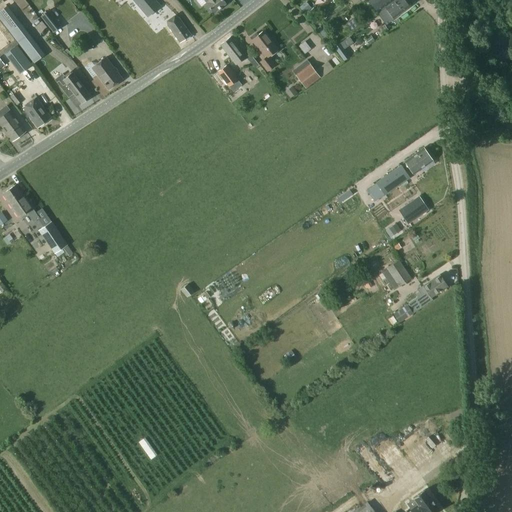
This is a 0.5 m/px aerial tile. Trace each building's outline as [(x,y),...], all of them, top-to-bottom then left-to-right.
[(133,0),(148,17),(160,6),(154,0),(133,0)] [(213,13),(226,4),(222,0),(204,0),(206,2),(205,3),(213,13)] [(368,0),(377,11),(384,6),(392,0),(368,0)] [(409,6),(404,0),(396,0),(385,8),(393,19),(409,6)] [(7,5),(0,10),(0,18),(9,29),(34,62),(45,54),(19,21),(7,5)] [(94,5),(88,9),(101,27),(106,23),(94,5)] [(23,10),(29,18),(34,14),(28,6),(23,10)] [(41,16),(53,33),(62,26),(49,10),(41,16)] [(168,25),(180,42),(190,35),(179,18),(168,25)] [(376,31),(380,36),(388,30),(385,25),(376,31)] [(267,71),(275,65),(268,56),(278,49),(264,30),(251,40),(265,58),(260,62),(267,71)] [(380,36),(376,31),(371,36),(374,40),(380,36)] [(375,41),(371,36),(365,40),(369,45),(375,41)] [(237,65),(246,57),(230,37),(221,45),(230,57),(237,65)] [(31,65),(16,46),(7,53),(22,73),(31,65)] [(96,73),(107,89),(120,79),(104,57),(97,63),(101,69),(96,73)] [(238,98),(246,91),(242,86),(227,65),(218,72),(233,92),(238,98)] [(297,76),(306,88),(320,77),(311,65),(297,76)] [(91,96),(72,73),(66,78),(62,73),(55,79),(69,98),(74,94),(81,104),(91,96)] [(286,92),(290,98),(297,93),(293,87),(286,92)] [(23,107),(38,127),(51,118),(36,98),(23,107)] [(0,117),(0,123),(13,141),(26,131),(10,110),(0,117)] [(433,161),(423,148),(404,162),(413,175),(433,161)] [(370,188),(378,199),(385,194),(410,177),(401,166),(377,183),(370,188)] [(38,219),(39,218),(36,213),(16,185),(3,194),(19,217),(27,212),(34,222),(38,219)] [(428,210),(419,197),(399,210),(408,223),(428,210)] [(38,219),(45,227),(52,222),(43,208),(36,213),(39,218),(38,219)] [(3,213),(0,214),(0,226),(8,221),(3,213)] [(45,227),(39,231),(56,254),(68,245),(52,222),(45,227)] [(9,235),(4,239),(8,245),(14,241),(9,235)] [(411,279),(399,260),(381,272),(394,290),(411,279)] [(415,312),(433,300),(431,298),(448,287),(440,274),(423,286),(417,289),(418,291),(414,293),(417,297),(407,304),(394,313),(400,322),(414,313),(415,312)] [(181,290),(188,298),(194,292),(188,285),(181,290)] [(150,459),(157,455),(145,437),(138,441),(150,459)] [(425,490),(425,489),(413,498),(413,499),(414,499),(418,505),(411,510),(408,511),(406,511),(405,511),(436,511),(440,510),(439,509),(425,490)] [(397,511),(395,511),(375,511),(368,501),(353,511),(397,511)]
